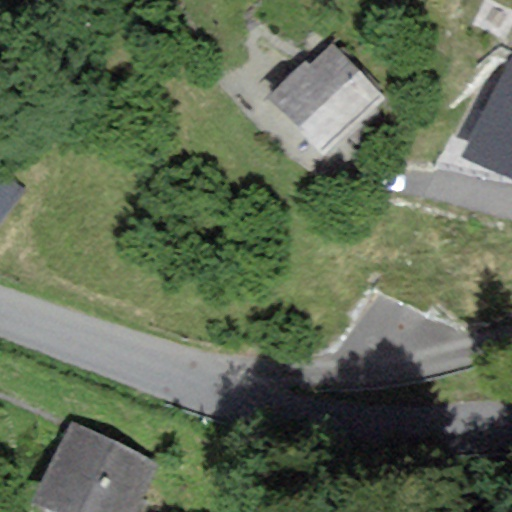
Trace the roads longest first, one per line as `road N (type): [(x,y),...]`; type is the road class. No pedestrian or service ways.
road 1 (residential): [(222,397),(253,379),(399,366),(511,334)]
road 2 (unclassified): [(222,397),(350,423),(511,425)]
road 3 (unclassified): [(0,313),(222,397)]
